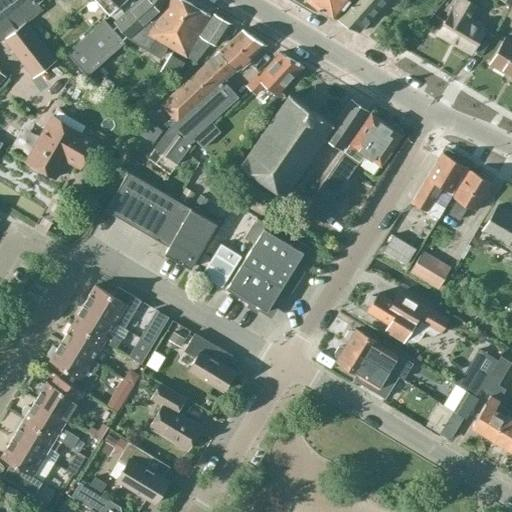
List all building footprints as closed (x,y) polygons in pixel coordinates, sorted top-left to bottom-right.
[(4,39),(27,23),(43,10),(39,4),(44,0),(0,0),(0,38),(2,41),(4,39)] [(95,0),(109,15),(125,0),(95,0)] [(128,37),(131,38),(160,14),(167,0),(137,0),(114,21),(128,37)] [(148,48),(154,38),(196,62),(207,42),(195,35),(208,13),(185,0),(167,0),(160,14),(131,38),(148,48)] [(307,0),(306,1),(320,11),(321,10),(334,21),(350,0),(307,0)] [(353,0),(337,19),(359,32),(386,0),(353,0)] [(465,0),(458,0),(452,11),(438,34),(471,53),(484,30),(468,20),(476,6),(465,0)] [(230,25),(213,14),(200,36),(218,46),(230,25)] [(105,17),(85,34),(65,51),(84,74),(124,40),(105,17)] [(56,60),(45,46),(27,23),(4,39),(23,63),(34,77),(56,60)] [(166,128),(153,147),(177,164),(194,140),(191,136),(211,120),(238,96),(223,79),(240,66),(241,68),(250,62),(247,59),(265,44),(243,29),(160,103),(172,116),(166,121),(170,125),(166,128)] [(511,42),(505,38),(490,64),(511,77),(511,42)] [(247,84),(257,94),(266,85),(276,95),(304,67),(281,52),(258,77),(256,75),(247,84)] [(340,149),(349,136),(370,107),(353,96),(333,124),(288,94),(238,164),(283,195),(323,138),(340,149)] [(402,129),(395,123),(390,125),(370,112),(303,209),(321,221),(336,200),(332,198),(363,154),(379,165),(401,133),(402,129)] [(65,159),(78,167),(94,141),(51,115),(25,159),(30,162),(31,166),(37,170),(41,169),(54,177),(65,159)] [(144,117),(135,128),(136,128),(133,133),(134,134),(131,138),(147,150),(153,142),(150,139),(159,129),(144,117)] [(194,140),(202,148),(221,131),(211,120),(191,136),(194,140)] [(411,201),(426,210),(440,187),(450,193),(466,166),(441,151),(411,201)] [(467,205),(474,210),(492,181),(470,168),(453,196),(456,198),(448,212),(459,219),(467,205)] [(164,253),(184,265),(189,267),(214,221),(126,172),(105,209),(168,245),(164,253)] [(484,229),(511,245),(511,213),(498,205),(484,229)] [(251,243),(246,253),(289,280),(297,276),(313,250),(289,234),(293,227),(272,214),(267,222),(256,215),(242,237),(251,243)] [(393,233),(383,249),(406,263),(415,247),(393,233)] [(422,250),(409,271),(437,288),(450,267),(422,250)] [(256,304),(269,312),(289,280),(246,253),(224,288),(249,304),(256,304)] [(96,285),(84,304),(115,323),(121,312),(130,317),(141,300),(118,287),(113,296),(96,285)] [(402,291),(395,302),(378,292),(376,295),(372,295),(367,302),(370,306),(368,309),(391,323),(388,329),(406,339),(409,340),(412,342),(416,341),(419,339),(422,337),(426,330),(434,335),(441,333),(449,319),(402,291)] [(109,331),(115,323),(84,304),(73,323),(103,342),(104,341),(117,349),(122,340),(109,331)] [(156,310),(140,338),(151,345),(168,317),(156,310)] [(92,359),(103,342),(73,323),(61,342),(98,365),(99,363),(92,359)] [(403,379),(412,363),(378,342),(379,342),(369,336),(356,328),(355,330),(352,329),(348,330),(344,336),(345,340),(348,342),(346,344),(384,367),(397,375),(403,379)] [(215,346),(193,332),(182,351),(194,358),(187,370),(221,390),(232,371),(209,357),(215,346)] [(140,338),(129,356),(141,363),(151,345),(140,338)] [(94,372),(98,365),(61,342),(50,361),(64,370),(60,377),(83,390),(87,382),(91,385),(97,375),(94,372)] [(163,363),(172,348),(160,342),(152,356),(163,363)] [(338,346),(334,352),(335,356),(338,358),(337,360),(358,373),(355,378),(384,396),(397,375),(384,367),(346,344),(345,346),(342,345),(338,346)] [(481,390),(490,396),(500,401),(507,389),(499,385),(511,363),(501,357),(481,390)] [(474,364),(460,387),(470,393),(474,395),(488,372),(474,364)] [(36,391),(38,394),(35,399),(65,418),(76,400),(81,403),(87,393),(83,390),(60,377),(54,386),(46,381),(44,384),(41,383),(38,384),(35,388),(36,391)] [(122,379),(106,404),(118,411),(134,386),(122,379)] [(161,405),(148,427),(185,449),(199,426),(174,411),(182,397),(159,383),(150,398),(161,405)] [(460,387),(448,407),(457,413),(467,418),(478,398),(474,395),(470,393),(460,387)] [(472,426),(492,439),(506,415),(509,410),(498,403),(500,401),(490,396),(472,426)] [(61,426),(65,418),(35,399),(30,407),(27,406),(23,407),(21,411),(21,415),(24,417),(23,418),(60,441),(71,447),(78,436),(61,426)] [(511,418),(506,415),(492,439),(511,450),(511,418)] [(55,450),(60,441),(23,418),(12,437),(42,456),(48,446),(55,450)] [(0,456),(10,462),(2,476),(33,495),(42,480),(31,474),(42,456),(12,437),(0,456)] [(124,464),(115,479),(152,502),(165,480),(145,467),(152,456),(127,441),(116,460),(124,464)] [(80,482),(73,493),(103,511),(96,511),(90,509),(88,511),(115,511),(119,506),(80,482)]
